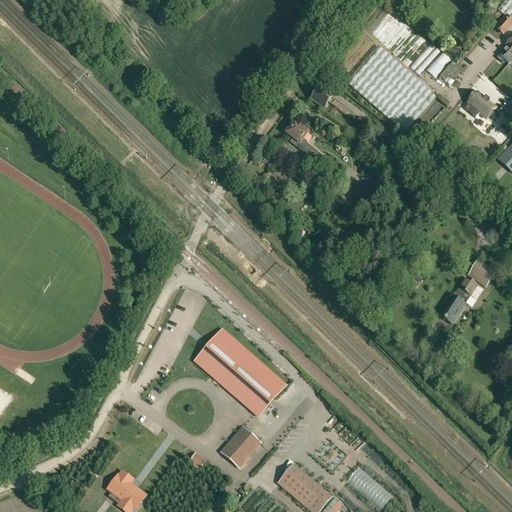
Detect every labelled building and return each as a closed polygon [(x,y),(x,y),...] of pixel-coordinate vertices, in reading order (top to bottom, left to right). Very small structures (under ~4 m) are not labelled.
[(506,15),(495,29),(503,36),(511,25),(511,0),(508,0),(500,10),(506,15)] [(504,60),(509,64),(511,60),(511,41),(496,59),(501,63),(504,60)] [(378,48),(346,84),(403,134),(435,97),(378,48)] [(462,70),(453,62),(439,77),(449,85),(462,70)] [(338,111),(341,106),(319,90),(312,100),(324,110),(329,104),(338,111)] [(500,116),(495,112),(496,110),(488,103),(489,102),(485,99),(484,100),(477,94),(468,104),(469,105),(465,110),(475,119),(480,114),(487,121),(490,118),(495,122),(500,116)] [(511,104),(503,115),(511,122),(511,104)] [(297,149),(300,146),(308,152),(306,155),(318,164),(323,157),(307,144),(307,143),(304,140),(308,135),(294,124),(286,134),(293,140),(290,143),(297,149)] [(511,146),(498,161),(511,174),(511,146)] [(363,210),(381,187),(371,180),(362,191),(356,186),(347,198),(363,210)] [(290,231),(289,231),(288,231),(291,227),(288,225),(292,220),(290,218),(292,216),(288,212),(290,210),(285,206),(281,210),(286,214),(278,222),(289,232),(290,231)] [(511,236),(495,221),(488,228),(500,239),(495,244),(504,252),(511,243),(511,236)] [(496,272),(479,261),(469,277),(486,288),(496,272)] [(412,278),(421,284),(427,275),(418,269),(412,278)] [(477,287),(476,286),(467,280),(454,299),(451,297),(438,317),(452,326),(465,306),(465,305),(471,309),(475,302),(470,298),(477,287)] [(220,334),(195,362),(250,410),(259,418),(286,387),(222,331),(220,334)] [(221,454),(240,470),(261,445),(243,429),(221,454)] [(0,447),(7,459),(12,456),(2,439),(0,440),(0,447)] [(206,463),(196,455),(188,465),(199,473),(206,463)] [(321,511),(332,499),(294,467),(278,485),(309,511),(321,511)] [(123,501),(118,508),(123,511),(131,511),(133,509),(136,511),(141,505),(146,497),(136,490),(134,492),(128,487),(133,481),(123,473),(119,478),(118,477),(108,490),(112,493),(123,501)]
